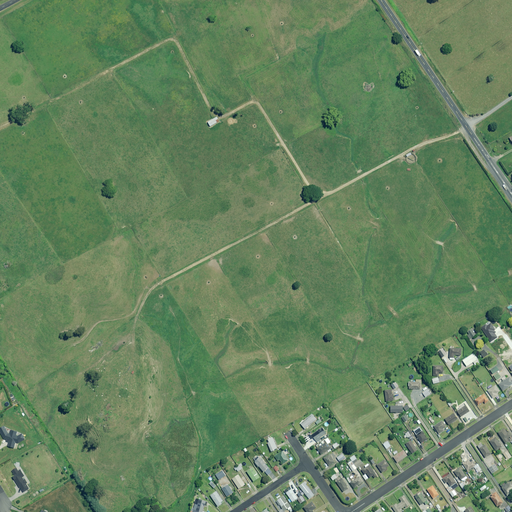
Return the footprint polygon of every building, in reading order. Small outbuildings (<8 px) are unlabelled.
[(220,121),(217,117),(208,122),(211,126),(220,121)] [(486,325),(481,328),(490,342),(497,338),(494,333),(495,332),(494,330),(495,330),(491,324),(487,326),(486,325)] [(478,331),(477,332),(474,328),(468,332),(470,334),(468,336),(470,339),(476,335),(478,334),(480,333),(478,331)] [(454,355),(458,355),(458,357),(461,357),(461,355),(461,348),(450,348),(450,358),(454,358),(454,355)] [(447,355),(443,349),(439,352),(443,358),(447,355)] [(479,361),(474,353),(463,360),(467,366),(473,362),(475,364),(479,361)] [(493,374),(499,370),(496,365),(490,369),(493,374)] [(443,373),(443,366),(434,366),(434,376),(439,376),(439,373),(443,373)] [(502,379),(503,381),(499,384),(503,391),(511,384),(511,380),(510,377),(507,379),(505,377),(502,379)] [(500,391),(496,385),(488,391),(493,398),(498,395),(497,394),(500,391)] [(386,402),(393,401),(393,400),(394,399),(393,394),(392,394),(392,390),(385,391),(386,402)] [(489,401),(484,394),(475,400),(478,405),(484,401),(485,403),(489,401)] [(470,411),(466,405),(457,411),(461,417),(470,411)] [(458,419),(454,413),(445,419),(449,425),(458,419)] [(317,420),(312,414),(308,417),(301,424),(305,429),(317,420)] [(446,427),(442,421),(434,426),(439,434),(444,431),(443,429),(446,427)] [(4,426),(0,428),(0,431),(3,438),(7,439),(6,441),(8,442),(7,446),(13,448),(15,442),(18,443),(24,439),(22,434),(17,437),(16,436),(17,432),(11,430),(10,434),(8,434),(4,426)] [(428,439),(420,427),(414,431),(422,443),(428,439)] [(320,438),(321,437),(322,439),(325,437),(324,435),(326,433),(322,428),(312,435),(318,443),(322,441),(320,438)] [(507,433),(504,428),(498,432),(506,444),(509,441),(507,438),(511,435),(509,432),(507,433)] [(502,447),(496,437),(490,441),(496,451),(502,447)] [(272,452),(275,450),(275,449),(277,448),(273,438),(268,440),(269,442),(268,443),(272,452)] [(321,442),(322,444),(320,446),(317,449),(321,454),(331,448),(328,444),(331,442),(328,438),(325,440),(326,442),(325,443),(323,441),(321,442)] [(418,450),(411,441),(406,444),(412,454),(418,450)] [(483,446),(482,444),(478,446),(485,458),(491,454),(485,444),(483,446)] [(288,453),(286,449),(275,456),(278,461),(280,459),(283,464),(289,460),(285,455),(288,453)] [(408,456),(404,450),(393,457),(397,463),(408,456)] [(511,457),(508,451),(503,454),(507,460),(511,457)] [(337,457),(333,452),(324,458),(329,466),(335,462),(333,459),(337,457)] [(346,459),(342,453),(337,457),(340,462),(346,459)] [(352,461),(357,468),(363,464),(360,459),(358,461),(354,455),(350,458),(352,461)] [(254,459),(255,461),(254,462),(255,463),(258,466),(259,466),(264,472),(265,471),(268,475),(272,472),(268,468),(269,467),(260,457),(259,457),(258,456),(254,459)] [(389,466),(385,460),(377,465),(382,473),(387,470),(385,468),(389,466)] [(468,471),(474,467),(476,469),(478,472),(482,469),(478,463),(476,465),(473,461),(471,463),(469,460),(463,464),(468,471)] [(357,468),(352,461),(348,463),(353,471),(357,468)] [(241,463),(240,464),(234,468),(236,470),(237,469),(238,472),(243,468),(241,466),(243,465),(241,463)] [(377,476),(368,464),(365,466),(366,467),(362,470),(365,474),(367,473),(370,478),(373,476),(375,478),(377,476)] [(498,470),(495,464),(489,468),(492,474),(498,470)] [(260,478),(253,467),(247,471),(254,482),(260,478)] [(467,478),(460,467),(454,471),(458,477),(459,476),(462,481),(467,478)] [(18,471),(16,468),(12,470),(15,475),(12,477),(19,488),(20,487),(22,492),(28,488),(26,484),(27,483),(25,479),(23,480),(22,477),(24,476),(20,470),(18,471)] [(226,475),(222,470),(216,475),(219,480),(226,475)] [(458,486),(456,483),(457,483),(450,472),(444,475),(442,477),(446,483),(448,482),(451,486),(447,488),(449,492),(458,486)] [(245,485),(239,475),(232,479),(239,489),(245,485)] [(363,482),(359,477),(350,483),(354,489),(363,482)] [(348,486),(343,478),(337,482),(343,492),(348,489),(347,486),(348,486)] [(299,486),(303,491),(301,493),(302,496),(305,494),(309,499),(314,495),(304,482),(299,486)] [(501,485),(503,488),(502,488),(507,496),(511,492),(511,490),(508,484),(506,485),(505,483),(501,485)] [(233,493),(228,485),(222,489),(227,497),(233,493)] [(439,495),(433,486),(427,489),(434,499),(439,495)] [(294,492),(292,489),(286,493),(292,502),(298,498),(295,494),(298,492),(297,490),(294,492)] [(223,501),(216,491),(210,495),(218,506),(222,504),(221,502),(223,501)] [(421,494),(420,492),(415,496),(416,497),(415,497),(421,505),(425,502),(426,505),(428,503),(422,493),(421,494)] [(492,496),(491,497),(497,506),(503,503),(496,492),(491,495),(492,496)] [(285,496),(284,497),(284,496),(276,501),(279,505),(280,505),(284,511),(291,507),(285,499),(286,498),(285,496)] [(411,504),(404,496),(400,499),(402,502),(398,504),(397,503),(392,507),(395,511),(402,511),(401,509),(405,507),(406,508),(411,504)] [(197,499),(196,504),(198,504),(196,510),(191,509),(190,511),(205,511),(203,511),(206,501),(197,499)] [(316,508),(312,502),(304,508),(307,511),(313,511),(316,508)]
